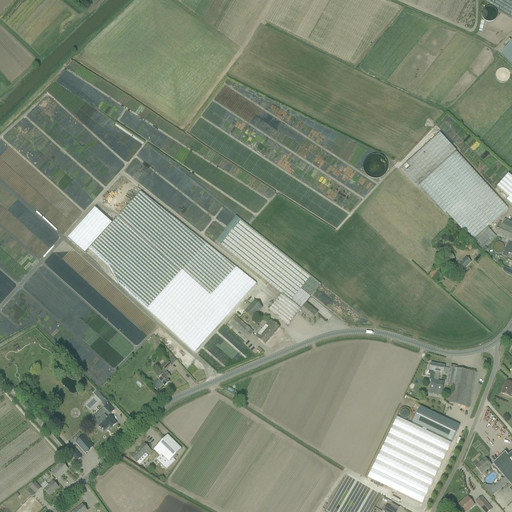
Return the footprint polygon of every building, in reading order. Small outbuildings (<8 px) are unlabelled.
[(511,17),(511,0),(482,0),(483,1),(511,17)] [(511,40),(500,54),(511,65),(511,40)] [(72,64),(69,70),(103,88),(107,81),(72,64)] [(417,187),(418,185),(445,214),(446,213),(465,234),(467,233),(482,249),(496,237),(487,227),(508,208),(455,152),(440,133),(401,169),(417,187)] [(511,177),(508,174),(496,187),(509,198),(506,201),(511,206),(511,177)] [(265,181),(246,176),(243,186),(262,191),(265,181)] [(95,208),(67,239),(84,254),(89,249),(108,267),(118,284),(147,309),(194,352),(229,313),(256,284),(211,248),(140,192),(112,224),(110,222),(107,219),(95,208)] [(306,303),(311,297),(321,285),(236,217),(215,242),(282,295),(269,310),(288,325),(300,311),(312,320),(317,313),(306,303)] [(507,258),(509,253),(511,254),(511,222),(504,219),(497,236),(502,238),(501,240),(507,243),(504,251),(502,256),(507,258)] [(56,234),(51,240),(53,243),(59,237),(56,234)] [(471,250),(474,253),(471,255),(474,257),(480,251),(475,245),(471,250)] [(61,258),(68,251),(63,247),(57,254),(61,258)] [(449,264),(454,259),(450,254),(445,260),(449,264)] [(453,271),(455,272),(458,276),(471,262),(466,258),(457,267),(455,265),(451,269),(453,271)] [(439,269),(436,266),(428,276),(431,279),(439,269)] [(501,268),(501,269),(506,275),(507,275),(510,269),(502,266),(501,268)] [(262,292),(244,313),(252,319),(262,308),(260,305),(267,297),(262,292)] [(230,324),(243,336),(247,339),(253,332),(242,322),(244,319),(241,317),(239,320),(236,317),(230,324)] [(270,320),(262,328),(272,337),(280,328),(276,325),(270,320)] [(262,328),(255,337),(265,345),(272,337),(262,328)] [(174,366),(178,362),(174,357),(170,361),(174,366)] [(167,361),(161,367),(163,369),(165,371),(171,366),(167,361)] [(430,364),(429,371),(435,372),(433,380),(431,380),(429,389),(436,390),(442,391),(443,383),(438,382),(439,373),(443,373),(445,366),(435,365),(430,364)] [(450,368),(447,383),(453,384),(449,404),(467,407),(474,372),(468,371),(456,369),(456,368),(457,368),(457,367),(451,365),(450,368)] [(159,381),(153,387),(156,391),(163,385),(164,387),(169,382),(167,380),(170,377),(167,374),(165,371),(163,369),(160,372),(164,377),(159,381)] [(511,383),(507,382),(504,389),(503,389),(501,394),(506,395),(510,397),(511,390),(511,383)] [(97,391),(93,394),(99,400),(102,403),(105,400),(102,397),(97,391)] [(104,407),(103,407),(110,414),(114,411),(107,404),(104,407)] [(422,428),(422,429),(426,431),(426,430),(451,442),(459,426),(420,407),(412,423),(422,428)] [(104,415),(96,424),(99,427),(100,428),(104,432),(109,427),(111,429),(113,427),(116,424),(114,422),(115,421),(111,418),(110,416),(108,418),(104,415)] [(380,452),(371,469),(426,496),(434,478),(451,443),(426,431),(422,429),(397,417),(380,452)] [(167,435),(153,450),(160,456),(156,460),(166,470),(175,461),(173,458),(181,449),(167,435)] [(76,443),(82,450),(85,454),(93,448),(83,437),(76,443)] [(144,444),(131,457),(136,463),(139,466),(149,457),(148,456),(152,452),(144,444)] [(67,450),(77,461),(81,457),(71,446),(67,450)] [(504,454),(493,464),(496,468),(504,477),(509,482),(511,486),(509,489),(511,491),(511,452),(507,457),(504,454)] [(491,466),(489,463),(485,459),(480,464),(479,463),(475,467),(481,474),(491,466)] [(57,480),(68,469),(62,463),(51,473),(57,480)] [(485,484),(483,485),(488,492),(491,489),(495,494),(507,484),(502,479),(494,486),(493,484),(491,486),(486,485),(485,484)] [(35,482),(30,488),(35,494),(40,489),(35,482)] [(44,490),(46,492),(50,496),(53,493),(53,492),(54,491),(58,488),(55,484),(53,482),(49,486),(45,482),(41,486),(44,490)] [(466,511),(474,505),(470,501),(467,497),(463,501),(463,502),(458,506),(462,511),(466,511)] [(475,502),(483,511),(488,511),(492,509),(482,497),(475,502)]
